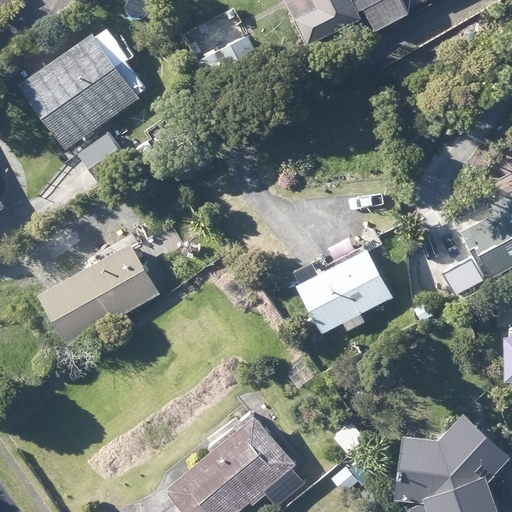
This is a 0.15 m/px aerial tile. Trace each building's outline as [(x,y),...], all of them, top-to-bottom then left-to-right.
[(315,0),(319,6),(297,16),(310,44),(365,17),(362,9),(357,0),(315,0)] [(410,7),(423,0),(380,0),(368,7),(379,28),(411,10),(410,7)] [(24,83),(68,147),(142,96),(139,91),(148,85),(109,28),(100,35),(98,33),(24,83)] [(210,56),(202,60),(215,85),(263,59),(250,34),(236,42),(210,56)] [(127,149),(110,128),(80,152),(97,173),(127,149)] [(511,193),(496,202),(501,210),(465,229),(484,262),(489,260),(496,274),(511,265),(511,193)] [(128,244),(124,237),(123,235),(96,250),(98,253),(102,259),(99,260),(90,266),(48,289),(44,291),(72,341),(117,316),(163,290),(135,240),(128,244)] [(397,295),(372,246),(368,248),(366,244),(329,262),(325,254),(299,268),(305,281),(302,282),(327,331),(397,295)] [(463,291),(434,298),(439,318),(468,311),(463,291)] [(430,300),(416,308),(424,320),(437,313),(430,300)] [(501,442),(473,416),(467,411),(448,431),(442,438),(430,436),(407,433),(401,472),(397,497),(403,498),(427,501),(406,509),(407,511),(504,511),(491,477),(511,453),(511,452),(501,442)] [(299,461),(267,422),(260,414),(216,450),(186,474),(171,486),(192,511),(235,511),(253,498),(256,502),(270,491),(267,487),(299,461)] [(367,439),(354,422),(337,436),(350,453),(367,439)]
